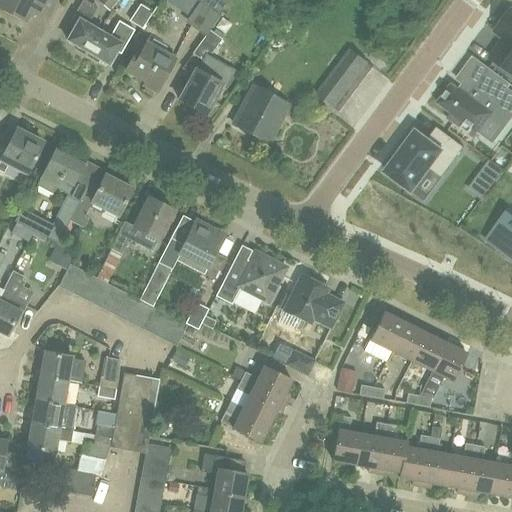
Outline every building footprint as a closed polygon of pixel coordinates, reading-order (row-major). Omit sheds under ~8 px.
[(2,0),(0,4),(0,8),(24,21),(27,16),(29,17),(33,15),(34,14),(36,15),(37,11),(47,16),(55,0),(2,0)] [(75,28),(67,41),(78,47),(76,50),(84,54),(85,51),(88,53),(100,32),(88,25),(97,8),(83,0),(69,24),(75,28)] [(96,0),(109,11),(118,0),(96,0)] [(167,0),(178,8),(184,0),(196,0),(200,3),(190,16),(189,18),(191,19),(190,23),(189,24),(204,35),(218,16),(229,0),(167,0)] [(141,29),(151,14),(141,7),(131,22),(141,29)] [(499,45),(490,58),(511,73),(511,10),(495,33),(504,39),(499,45)] [(100,32),(88,53),(91,54),(89,57),(96,62),(98,59),(109,65),(116,52),(121,54),(134,31),(119,21),(110,38),(100,32)] [(194,72),(179,100),(206,115),(223,85),(232,67),(211,55),(222,40),(209,31),(193,54),(201,59),(194,72)] [(136,53),(126,70),(146,82),(144,85),(156,92),(174,60),(146,44),(140,55),(136,53)] [(373,68),(351,51),(317,96),(339,113),(373,68)] [(451,84),(437,104),(451,114),(447,119),(473,138),(489,117),(507,123),(511,117),(511,93),(506,89),(509,85),(488,68),(471,91),(473,92),(469,97),(451,84)] [(269,143),(289,106),(253,87),(233,125),(269,143)] [(397,158),(386,173),(411,192),(429,168),(442,178),(464,148),(436,128),(427,140),(416,132),(405,147),(404,146),(396,157),(397,158)] [(16,130),(0,161),(0,162),(0,172),(3,174),(8,164),(28,174),(43,144),(16,130)] [(21,209),(14,222),(16,223),(23,227),(33,232),(58,244),(69,222),(84,193),(89,183),(78,177),(84,165),(55,150),(37,186),(53,195),(57,188),(68,194),(52,224),(21,209)] [(479,173),(468,188),(482,199),(493,184),(503,170),(489,160),(479,173)] [(84,193),(69,222),(84,229),(88,220),(85,218),(92,204),(118,217),(132,190),(105,176),(94,198),(84,193)] [(152,252),(158,241),(174,210),(149,198),(134,227),(124,222),(111,249),(121,254),(129,240),(138,245),(152,252)] [(511,221),(506,217),(489,240),(499,247),(511,257),(511,221)] [(159,263),(160,264),(172,270),(176,261),(216,282),(228,258),(216,252),(224,236),(195,222),(187,237),(175,231),(159,263)] [(16,223),(10,233),(28,242),(32,235),(33,232),(23,227),(16,223)] [(51,258),(69,267),(76,254),(58,245),(51,258)] [(222,284),(216,297),(232,305),(238,292),(240,289),(243,290),(237,301),(256,312),(262,300),(268,303),(287,268),(255,251),(254,254),(244,273),(231,266),(222,284)] [(70,265),(59,286),(70,292),(81,270),(70,265)] [(81,270),(70,292),(80,297),(91,276),(81,270)] [(0,334),(7,338),(19,313),(22,315),(27,306),(13,299),(24,278),(12,272),(3,290),(3,291),(0,297),(0,334)] [(331,329),(344,304),(331,297),(329,302),(324,299),(329,289),(301,275),(284,311),(311,325),(313,320),(331,329)] [(91,276),(80,297),(91,303),(102,281),(91,276)] [(102,281),(91,303),(102,308),(113,287),(102,281)] [(113,287),(102,308),(112,314),(123,292),(113,287)] [(160,295),(147,289),(141,301),(145,303),(153,308),(160,295)] [(123,292),(112,314),(123,319),(134,298),(123,292)] [(134,298),(123,319),(134,325),(145,303),(141,301),(134,298)] [(145,303),(134,325),(144,330),(155,309),(153,308),(145,303)] [(155,309),(144,330),(155,336),(166,314),(155,309)] [(390,351),(405,323),(384,313),(370,341),(390,351)] [(166,314),(155,336),(166,341),(177,320),(166,314)] [(205,316),(201,324),(214,331),(218,323),(205,316)] [(177,320),(166,341),(176,347),(187,325),(177,320)] [(411,362),(425,333),(405,323),(390,351),(411,362)] [(432,372),(446,344),(425,333),(411,362),(432,372)] [(432,372),(420,396),(418,406),(429,408),(431,398),(433,398),(443,377),(453,382),(467,354),(446,344),(432,372)] [(179,364),(186,368),(188,364),(191,358),(188,357),(177,351),(172,361),(179,364)] [(286,365),(307,376),(315,362),(293,351),(286,365)] [(39,376),(68,382),(72,357),(43,352),(39,376)] [(99,387),(116,390),(118,379),(120,361),(106,359),(103,377),(100,377),(99,387)] [(240,381),(285,404),(290,395),(286,393),(292,381),(263,367),(257,379),(245,373),(240,381)] [(338,387),(337,391),(352,394),(356,372),(341,370),(338,387)] [(124,374),(117,411),(129,413),(135,376),(124,374)] [(64,405),(68,382),(39,376),(35,400),(64,405)] [(135,376),(129,413),(141,415),(147,378),(135,376)] [(147,378),(141,415),(152,417),(159,381),(147,378)] [(281,413),(285,404),(240,381),(236,390),(248,397),(243,408),(271,422),(277,411),(281,413)] [(359,395),(371,397),(373,388),(361,385),(359,395)] [(114,400),(116,390),(99,387),(97,397),(114,400)] [(385,390),(373,388),(371,397),(383,399),(385,390)] [(420,396),(408,394),(406,404),(418,406),(420,396)] [(76,407),(64,405),(35,400),(30,424),(72,431),(76,407)] [(260,443),(271,422),(243,408),(237,419),(225,413),(220,422),(232,429),(260,443)] [(117,411),(110,447),(122,449),(129,413),(117,411)] [(129,413),(122,449),(134,451),(141,415),(129,413)] [(134,451),(145,453),(146,453),(148,444),(152,417),(141,415),(134,451)] [(356,465),(361,434),(349,432),(351,418),(341,416),(339,430),(338,430),(332,461),(356,465)] [(159,432),(167,434),(170,422),(161,420),(159,432)] [(377,474),(386,424),(376,423),(374,436),(361,434),(356,465),(368,468),(367,472),(377,474)] [(69,443),(72,431),(30,424),(26,448),(55,453),(57,441),(69,443)] [(399,478),(406,442),(393,440),(396,426),(386,424),(377,474),(387,476),(387,471),(400,473),(399,478)] [(95,436),(112,439),(113,429),(97,426),(95,436)] [(437,453),(440,439),(442,429),(432,427),(430,437),(421,487),(431,489),(431,484),(444,486),(450,455),(437,453)] [(421,487),(430,437),(420,435),(418,449),(406,447),(407,442),(406,442),(399,478),(412,480),(411,485),(421,487)] [(110,448),(112,439),(95,436),(93,445),(108,448),(110,448)] [(12,454),(5,453),(7,442),(0,440),(0,487),(21,491),(12,454)] [(108,448),(93,445),(88,444),(85,456),(105,460),(108,448)] [(145,453),(143,464),(167,469),(171,448),(148,444),(146,453),(145,453)] [(466,495),(475,445),(465,444),(463,457),(450,455),(444,486),(457,489),(456,493),(466,495)] [(489,494),(495,463),(482,461),(485,447),(475,445),(466,495),(476,497),(476,492),(489,494)] [(495,463),(489,494),(511,498),(511,452),(510,452),(507,466),(495,463)] [(247,474),(219,469),(221,457),(204,454),(201,471),(217,474),(214,490),(213,494),(243,499),(247,474)] [(81,455),(78,472),(81,473),(96,475),(99,476),(105,460),(85,456),(81,455)] [(143,464),(141,477),(165,481),(167,469),(143,464)] [(63,491),(67,470),(52,467),(48,489),(63,491)] [(77,494),(81,473),(78,472),(67,470),(63,491),(77,494)] [(81,473),(77,494),(92,497),(96,475),(81,473)] [(141,477),(139,489),(163,493),(165,481),(141,477)] [(179,485),(169,483),(168,492),(177,493),(179,485)] [(213,494),(214,490),(198,487),(197,495),(212,498),(209,511),(240,511),(243,499),(213,494)] [(139,489),(137,501),(161,505),(163,493),(139,489)] [(137,501),(134,511),(159,511),(161,505),(137,501)]
